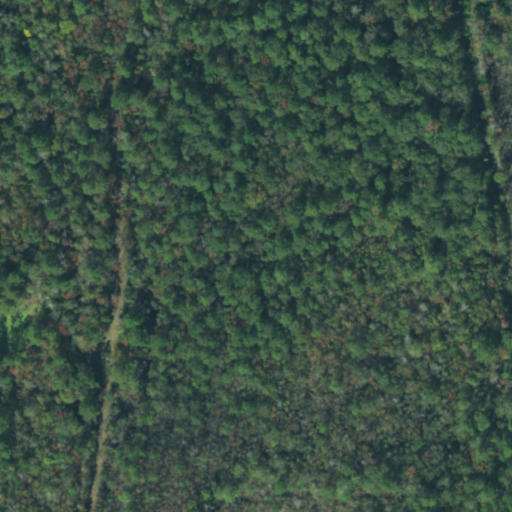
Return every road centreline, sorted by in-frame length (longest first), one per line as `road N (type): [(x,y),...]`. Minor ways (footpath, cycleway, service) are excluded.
road 1 (residential): [(91,511),(73,419),(93,147),(73,38)]
road 2 (residential): [(511,256),(491,202),(471,0)]
